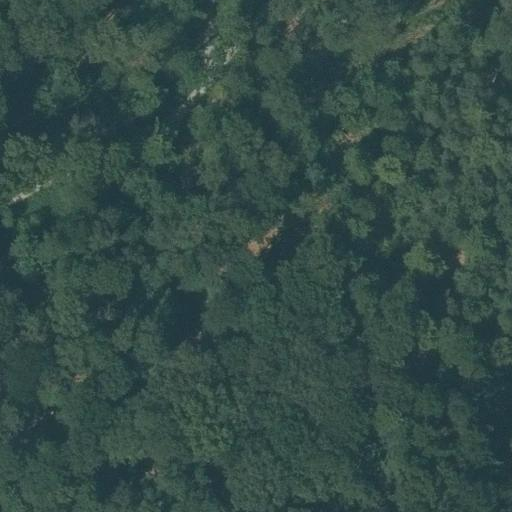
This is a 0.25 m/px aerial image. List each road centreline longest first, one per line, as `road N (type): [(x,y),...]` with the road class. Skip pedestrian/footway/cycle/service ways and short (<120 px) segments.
road 1 (track): [(176,116),(456,0)]
road 2 (track): [(0,207),(176,116)]
road 3 (track): [(176,116),(270,0)]
